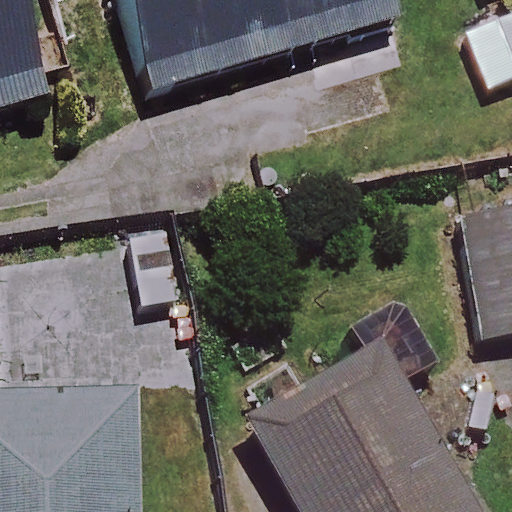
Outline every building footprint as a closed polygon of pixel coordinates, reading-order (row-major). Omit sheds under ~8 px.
[(0,0),(0,119),(33,111),(2,0),(0,0)] [(388,38),(377,0),(102,0),(132,108),(388,38)] [(511,348),(511,230),(457,243),(483,355),(511,348)] [(454,511),(380,366),(241,436),(279,511),(454,511)] [(0,511),(125,511),(122,405),(0,408),(0,511)]
